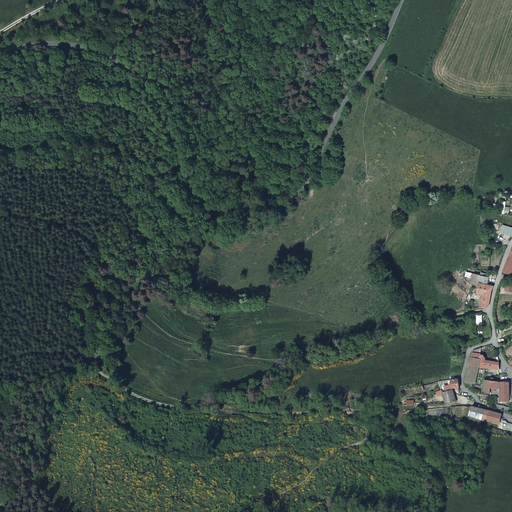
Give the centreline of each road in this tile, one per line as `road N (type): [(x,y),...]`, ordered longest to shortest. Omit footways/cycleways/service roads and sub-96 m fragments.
road 1 (residential): [(0,50),(69,41),(126,63),(150,88),(196,190),(224,207),(260,211),(303,184),(401,0)]
road 2 (track): [(489,310),(290,358),(241,356),(166,333),(72,226),(0,213)]
road 3 (track): [(290,358),(237,394),(194,407),(158,405),(86,370),(0,395)]
road 4 (residential): [(511,242),(489,310),(511,397)]
